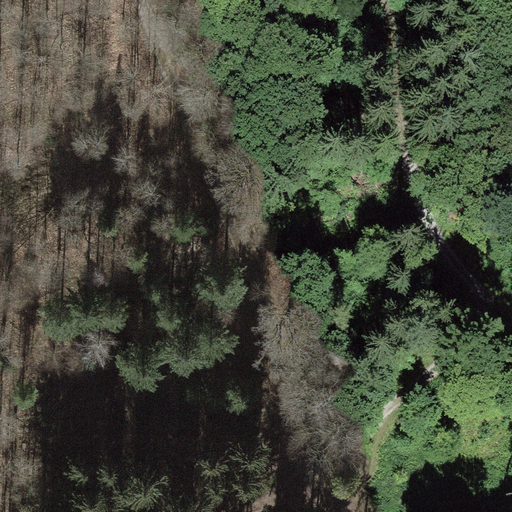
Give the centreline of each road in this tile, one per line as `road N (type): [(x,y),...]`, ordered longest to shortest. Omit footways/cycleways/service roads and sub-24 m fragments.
road 1 (track): [(309,474),(303,401),(148,0)]
road 2 (track): [(379,0),(417,207),(502,317)]
road 3 (track): [(309,474),(502,317),(511,319)]
